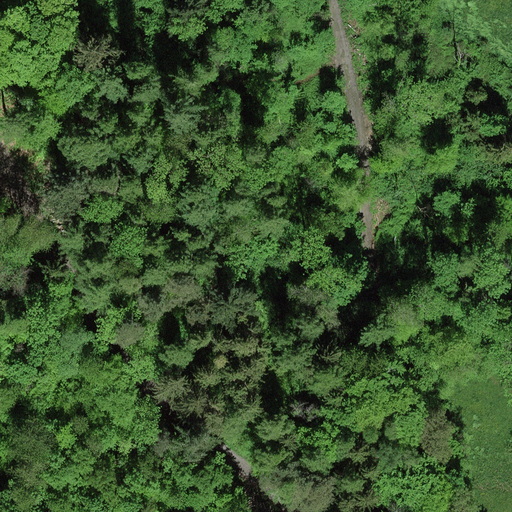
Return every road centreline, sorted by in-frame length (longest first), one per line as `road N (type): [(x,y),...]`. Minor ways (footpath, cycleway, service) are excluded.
road 1 (track): [(327,0),(426,511)]
road 2 (track): [(0,139),(26,192),(143,364),(298,511)]
